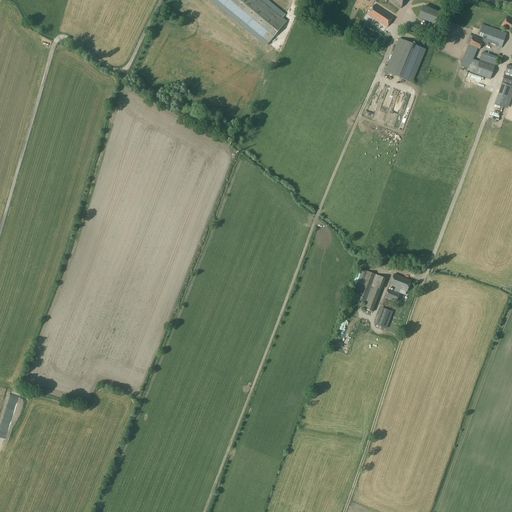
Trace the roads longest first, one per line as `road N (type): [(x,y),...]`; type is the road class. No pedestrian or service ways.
road 1 (track): [(205,511),(377,74)]
road 2 (track): [(0,230),(53,46),(67,39),(113,70),(126,67),(161,0)]
road 3 (track): [(425,274),(343,511)]
road 4 (unclassified): [(425,274),(511,44)]
